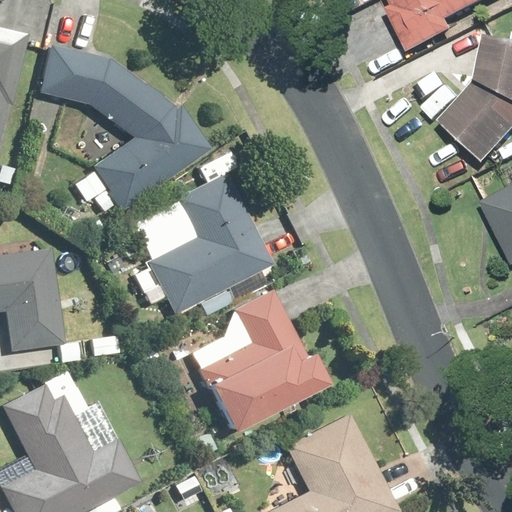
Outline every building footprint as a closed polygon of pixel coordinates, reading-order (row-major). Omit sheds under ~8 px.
[(386,0),(412,50),(463,25),(458,16),(490,0),(386,0)] [(0,145),(26,28),(0,22),(0,145)] [(491,69),(443,122),(493,167),(511,146),(511,34),(501,32),(491,69)] [(88,163),(122,210),(212,144),(178,98),(114,51),(51,39),(41,91),(87,100),(131,132),(88,163)] [(141,255),(169,313),(276,262),(230,165),(165,196),(184,235),(141,255)] [(511,184),(484,198),(511,255),(511,184)] [(50,240),(0,246),(0,310),(3,310),(9,348),(63,341),(50,240)] [(197,365),(228,430),(330,381),(283,284),(231,308),(247,341),(197,365)] [(117,334),(93,336),(94,357),(119,355),(117,334)] [(82,344),(58,345),(58,364),(82,364),(82,344)] [(0,483),(14,511),(80,511),(146,480),(122,431),(94,445),(59,372),(0,400),(0,401),(32,467),(0,483)] [(265,510),(266,511),(400,511),(403,511),(352,406),(285,438),(309,489),(265,510)]
